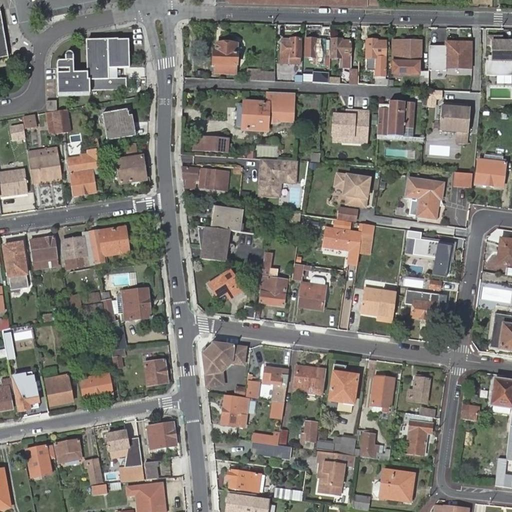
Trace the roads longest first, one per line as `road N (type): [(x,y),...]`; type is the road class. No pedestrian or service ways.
road 1 (residential): [(511,19),(167,11)]
road 2 (residential): [(182,323),(458,359)]
road 3 (unclassified): [(0,109),(37,91),(40,52),(53,32),(146,11)]
road 4 (residential): [(511,498),(455,493),(441,482),(458,359)]
road 5 (residential): [(191,400),(0,434)]
road 6 (residential): [(511,218),(491,215),(477,229),(458,359)]
road 7 (residential): [(0,226),(167,199)]
road 8 (tertiary): [(165,63),(167,199)]
road 9 (tertiary): [(167,199),(182,323)]
